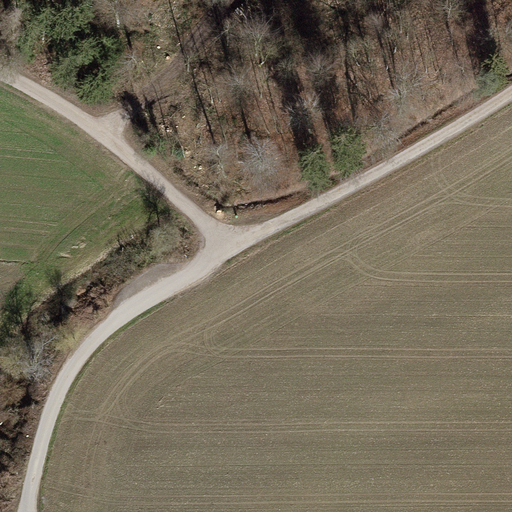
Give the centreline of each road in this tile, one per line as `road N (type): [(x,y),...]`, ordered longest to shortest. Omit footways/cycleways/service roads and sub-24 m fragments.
road 1 (track): [(29,511),(75,371),(127,309),(235,248)]
road 2 (track): [(235,248),(511,88)]
road 3 (track): [(0,83),(104,138),(235,248)]
road 4 (track): [(104,138),(239,0)]
